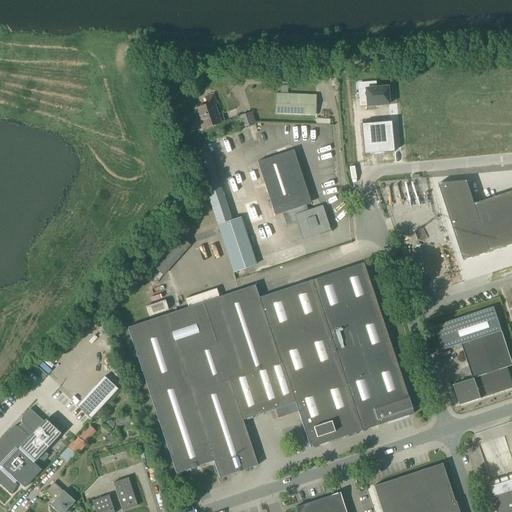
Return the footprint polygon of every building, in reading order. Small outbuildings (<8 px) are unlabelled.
[(388,89),(360,92),(361,104),(368,103),(369,109),(390,106),(388,89)] [(315,117),(316,95),(275,93),(274,115),(315,117)] [(220,123),(214,104),(216,104),(213,95),(206,97),(209,105),(194,110),(198,122),(200,122),(202,129),(220,123)] [(256,113),(242,115),(244,128),(258,126),(256,113)] [(391,122),(360,125),(363,155),(394,153),(391,122)] [(315,136),(332,135),(332,134),(338,133),(337,125),(314,126),(315,136)] [(330,171),(339,171),(338,144),(329,144),(330,156),(329,156),(330,171)] [(308,212),(306,206),(311,204),(293,150),(257,162),(274,216),(282,214),(286,226),(297,222),(303,239),(319,234),(320,236),(331,232),(327,220),(326,221),(321,207),(308,212)] [(232,221),(209,152),(194,157),(233,273),(257,265),(241,218),(232,221)] [(341,172),(328,173),(330,191),(334,191),(335,204),(337,204),(338,212),(349,211),(349,205),(343,205),(341,172)] [(511,190),(475,203),(468,180),(437,178),(443,196),(464,261),(511,245),(511,190)] [(163,270),(179,252),(173,247),(157,266),(163,270)] [(296,256),(284,258),(285,264),(297,261),(296,256)] [(413,414),(363,263),(259,298),(255,286),(219,298),(216,289),(185,299),(188,308),(127,328),(176,474),(213,462),(219,479),(257,466),(242,420),(274,410),(277,418),(297,411),(310,449),(413,414)] [(252,276),(272,270),(269,263),(261,265),(262,267),(250,271),(252,276)] [(197,273),(184,276),(185,283),(199,280),(197,273)] [(149,317),(168,311),(165,301),(146,307),(149,317)] [(511,366),(511,362),(494,307),(435,327),(443,351),(461,345),(473,379),(454,385),(461,406),(511,388),(511,381),(507,368),(511,366)] [(111,354),(101,343),(96,348),(92,343),(85,349),(100,365),(111,354)] [(112,374),(116,366),(111,363),(107,371),(112,374)] [(37,367),(32,372),(42,381),(47,376),(37,367)] [(103,377),(76,407),(90,419),(117,390),(103,377)] [(131,393),(120,396),(125,417),(136,414),(131,393)] [(0,485),(11,495),(17,485),(14,483),(16,481),(24,489),(41,470),(33,463),(35,461),(37,463),(38,462),(46,457),(48,456),(45,453),(59,437),(58,436),(60,435),(44,420),(43,422),(29,409),(22,417),(21,418),(21,419),(20,420),(20,421),(21,422),(21,423),(21,424),(22,424),(23,425),(19,429),(17,427),(14,427),(12,428),(0,441),(0,485)] [(134,420),(120,424),(121,429),(136,426),(134,420)] [(108,430),(113,429),(114,424),(111,421),(106,422),(104,426),(108,430)] [(85,444),(96,432),(89,425),(77,437),(67,447),(76,456),(86,445),(85,444)] [(143,440),(136,442),(138,449),(143,447),(144,451),(146,450),(145,447),(143,443),(143,440)] [(456,505),(455,504),(442,464),(373,487),(381,511),(453,511),(453,509),(454,508),(455,507),(455,506),(456,505)] [(122,511),(137,506),(128,478),(113,483),(122,511)] [(511,511),(511,480),(491,487),(498,511),(511,511)] [(63,491),(54,483),(46,491),(55,500),(49,506),(51,507),(49,509),(49,511),(50,511),(65,511),(74,502),(63,491)] [(345,511),(339,493),(294,508),(295,511),(345,511)] [(94,511),(113,511),(108,496),(91,501),(94,511)]
